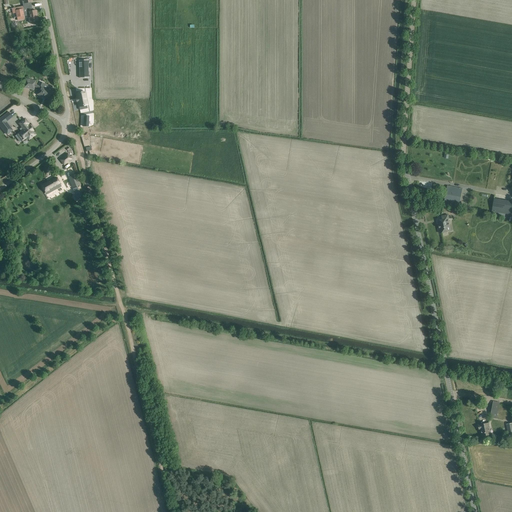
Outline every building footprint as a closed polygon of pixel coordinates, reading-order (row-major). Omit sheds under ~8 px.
[(23,6),(24,9),(26,8),(25,3),(31,2),(30,0),(23,0),(24,1),(22,2),(23,6)] [(23,6),(15,8),(17,17),(30,15),(30,17),(29,18),(30,23),(38,21),(36,10),(32,11),(32,8),(32,7),(26,8),(24,9),(23,6)] [(88,60),(79,60),(79,63),(79,78),(89,78),(88,60)] [(41,86),(35,84),(35,82),(25,80),(24,88),(34,90),(34,87),(39,89),(37,94),(50,99),(53,92),(50,91),(52,86),(42,82),(41,86)] [(84,92),(76,94),(79,106),(87,105),(84,92)] [(12,117),(9,112),(0,118),(0,125),(7,134),(12,130),(5,122),(12,117)] [(24,130),(16,136),(20,142),(24,139),(23,138),(28,135),(31,138),(35,135),(32,131),(33,130),(30,126),(29,127),(27,124),(29,123),(25,119),(19,123),(24,130)] [(67,154),(60,159),(64,165),(66,163),(66,162),(69,160),(69,161),(71,159),(67,154)] [(69,177),(73,188),(79,186),(74,175),(69,177)] [(48,182),(42,185),(46,192),(50,190),(51,192),(61,186),(56,177),(47,182),(48,182)] [(444,203),(460,206),(463,189),(447,186),(444,203)] [(57,196),(59,194),(56,189),(46,195),(49,199),(56,195),(57,196)] [(491,215),(510,219),(511,205),(511,201),(494,198),(491,215)] [(442,220),(439,220),(440,228),(439,229),(440,233),(444,232),(451,231),(449,219),(448,215),(442,216),(442,220)] [(491,415),(497,416),(500,403),(493,401),(491,415)] [(491,435),(488,423),(479,425),(478,425),(479,430),(480,430),(482,436),(491,435)]
